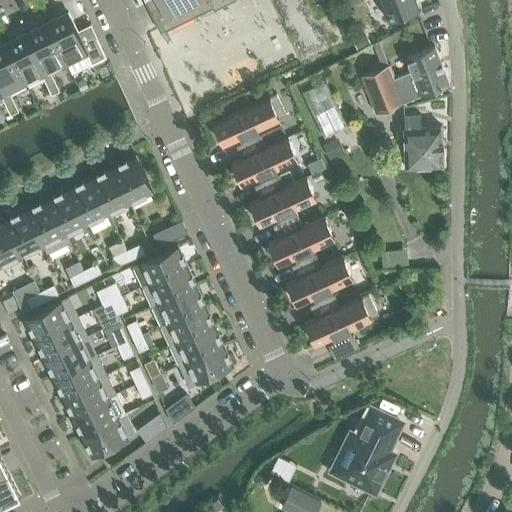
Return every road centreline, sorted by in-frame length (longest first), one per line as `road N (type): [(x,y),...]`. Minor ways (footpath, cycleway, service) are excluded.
road 1 (residential): [(103,511),(283,377),(108,0)]
road 2 (residential): [(404,511),(459,377),(460,91),(450,0)]
road 3 (residential): [(60,511),(0,386)]
